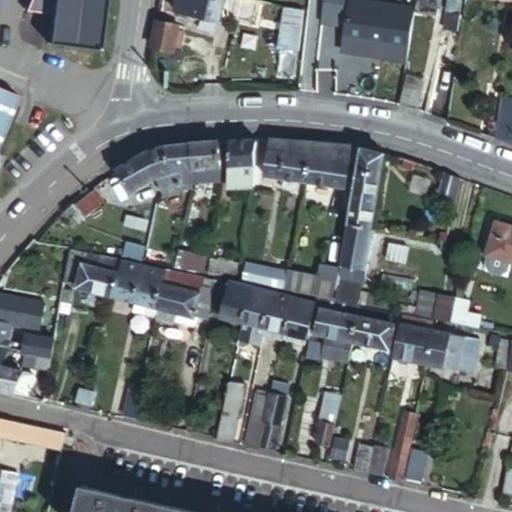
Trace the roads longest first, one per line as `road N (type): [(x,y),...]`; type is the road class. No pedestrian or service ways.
road 1 (residential): [(0,404),(444,511)]
road 2 (residential): [(128,127),(192,114),(346,119),(511,170)]
road 3 (residential): [(128,127),(54,183),(0,241)]
road 4 (residential): [(128,127),(130,0)]
